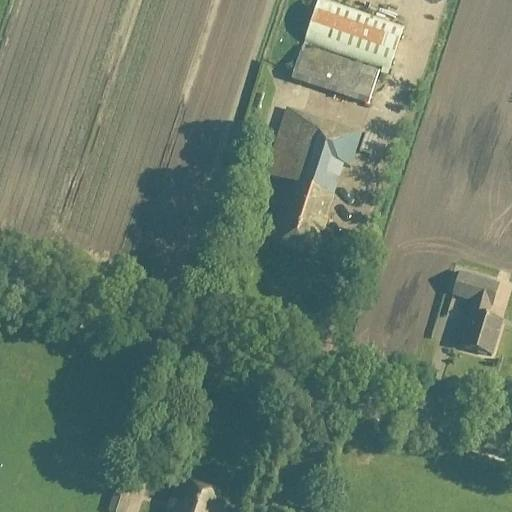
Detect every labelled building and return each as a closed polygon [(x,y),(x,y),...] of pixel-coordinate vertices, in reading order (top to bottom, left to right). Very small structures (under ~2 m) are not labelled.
[(384,79),(388,65),(400,30),(315,2),(301,46),(379,73),(378,77),(384,79)] [(328,64),(317,93),(358,109),(369,80),(328,64)] [(356,136),(282,113),(262,180),(286,188),(269,244),(311,257),(332,188),(336,189),(341,170),(345,171),(356,136)] [(368,161),(374,139),(362,135),(356,158),(368,161)] [(494,290),(456,278),(449,300),(468,306),(462,326),(464,327),(456,353),(487,362),(497,327),(483,323),(487,312),(488,312),(494,290)] [(121,511),(130,484),(123,482),(113,511),(121,511)] [(217,511),(221,502),(175,490),(168,511),(217,511)]
